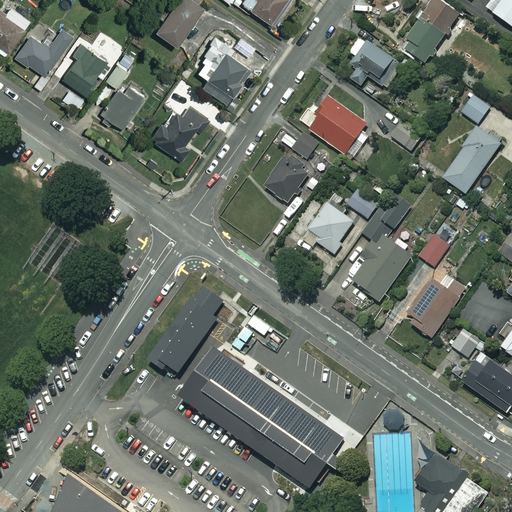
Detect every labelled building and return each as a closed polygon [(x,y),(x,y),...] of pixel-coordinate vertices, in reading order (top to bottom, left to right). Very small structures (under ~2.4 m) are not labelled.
[(176,0),(170,9),(163,4),(156,13),(163,18),(154,30),(174,45),(202,8),(190,0),(176,0)] [(244,0),(241,5),(273,27),(290,0),(244,0)] [(457,15),(435,0),(431,0),(406,39),(410,41),(404,50),(424,63),(457,15)] [(511,0),(491,0),(486,8),(511,27),(511,0)] [(31,20),(6,2),(0,10),(0,52),(5,56),(31,20)] [(18,74),(42,90),(67,52),(62,49),(72,34),(61,26),(52,39),(45,34),(41,41),(29,33),(14,57),(24,64),(18,74)] [(199,88),(232,110),(246,88),(240,85),(252,67),(235,56),(237,52),(214,37),(193,69),(206,78),(199,88)] [(356,69),(349,79),(360,86),(366,76),(387,89),(403,65),(359,37),(349,53),(355,56),(350,65),(356,69)] [(76,57),(61,79),(71,85),(62,99),(78,110),(109,63),(80,44),(72,55),(76,57)] [(110,99),(100,114),(122,128),(144,94),(122,80),(128,69),(118,63),(99,92),(110,99)] [(492,109),(473,95),(461,112),(480,126),(492,109)] [(374,131),(327,96),(314,113),(310,110),(301,123),(353,161),(374,131)] [(160,121),(151,135),(156,138),(154,141),(181,160),(189,148),(184,144),(195,128),(201,132),(210,120),(188,105),(181,115),(175,110),(165,124),(160,121)] [(422,138),(400,122),(390,135),(412,151),(422,138)] [(500,144),(476,127),(462,147),(463,148),(443,178),(466,194),(500,144)] [(319,144),(305,134),(299,141),(288,133),(282,141),(308,160),(319,144)] [(287,154),(264,187),(286,204),(309,169),(287,154)] [(321,182),(313,176),(306,186),(315,192),(321,182)] [(354,222),(358,216),(340,204),(344,199),(334,192),(308,230),(319,238),(316,242),(332,253),(339,242),(348,248),(362,227),(354,222)] [(376,207),(357,193),(348,205),(367,219),(376,207)] [(408,205),(398,196),(387,211),(382,207),(361,235),(369,242),(358,256),(365,262),(351,281),(382,304),(413,254),(387,238),(408,205)] [(302,202),(294,197),(281,216),(289,221),(302,202)] [(511,234),(510,233),(497,252),(511,261),(511,234)] [(435,267),(437,264),(449,273),(456,264),(443,255),(449,247),(434,236),(419,256),(435,267)] [(465,289),(437,270),(407,313),(414,318),(410,323),(431,338),(465,289)] [(172,366),(183,374),(221,320),(217,317),(225,305),(227,302),(220,297),(207,287),(198,299),(195,297),(151,360),(164,369),(168,372),(172,366)] [(511,326),(506,323),(499,334),(506,339),(500,348),(511,356),(511,326)] [(485,345),(463,329),(451,346),(468,358),(476,347),(481,351),(485,345)] [(343,440),(217,350),(183,398),(310,488),(327,464),(335,470),(341,461),(332,455),(343,440)] [(511,375),(480,353),(460,381),(505,413),(511,405),(511,406),(511,375)] [(393,410),(391,410),(389,410),(387,411),(386,411),(385,413),(384,414),(383,416),(382,417),(382,419),(382,421),(382,422),(383,424),(384,426),(385,427),(386,428),(388,429),(390,429),(391,430),(393,429),(395,429),(396,428),(398,428),(399,426),(400,425),(401,423),(402,422),(402,420),(402,418),(402,417),(401,415),(400,413),(399,412),(397,411),(396,410),(394,410),(393,410)] [(423,463),(413,475),(429,486),(420,498),(422,499),(419,503),(421,504),(418,508),(421,510),(419,511),(471,511),(488,489),(467,474),(469,471),(458,463),(455,461),(454,462),(435,448),(424,464),(423,463)] [(115,511),(87,492),(85,491),(74,508),(70,511),(115,511)]
